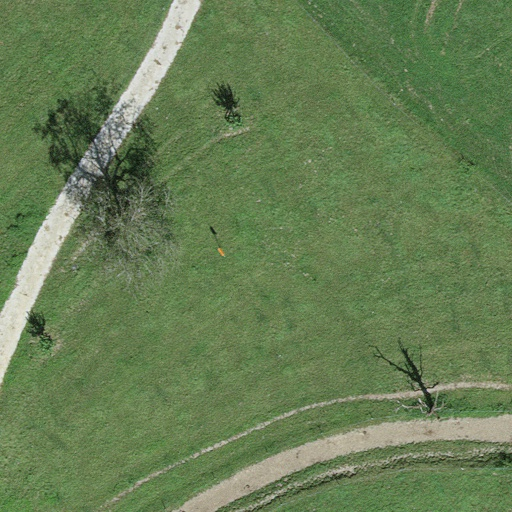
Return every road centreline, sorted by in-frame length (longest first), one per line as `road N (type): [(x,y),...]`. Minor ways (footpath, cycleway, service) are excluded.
road 1 (track): [(0,375),(68,228),(193,0)]
road 2 (track): [(195,511),(308,443),(511,419)]
